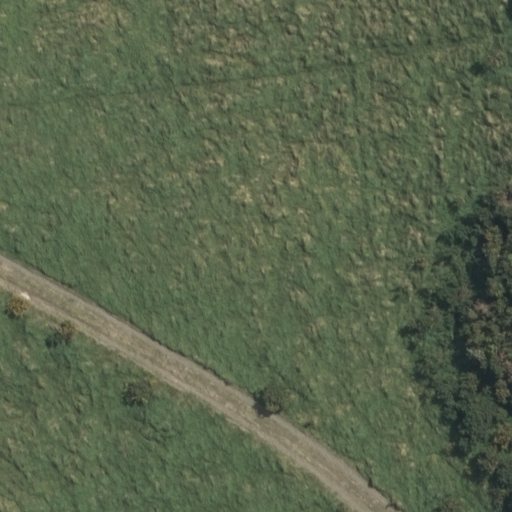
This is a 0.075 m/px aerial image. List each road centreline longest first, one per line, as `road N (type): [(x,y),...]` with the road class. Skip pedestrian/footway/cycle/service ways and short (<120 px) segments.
road 1 (track): [(511,37),(411,70),(206,158),(151,204),(133,256),(136,344)]
road 2 (track): [(511,26),(194,79),(0,100)]
road 3 (track): [(323,464),(323,323),(368,201),(421,136),(511,67)]
road 4 (track): [(381,511),(268,423),(0,272)]
road 5 (track): [(122,511),(140,468),(170,440),(201,424),(263,420)]
road 6 (track): [(33,457),(47,391),(70,365),(136,344)]
road 7 (track): [(89,511),(0,419)]
